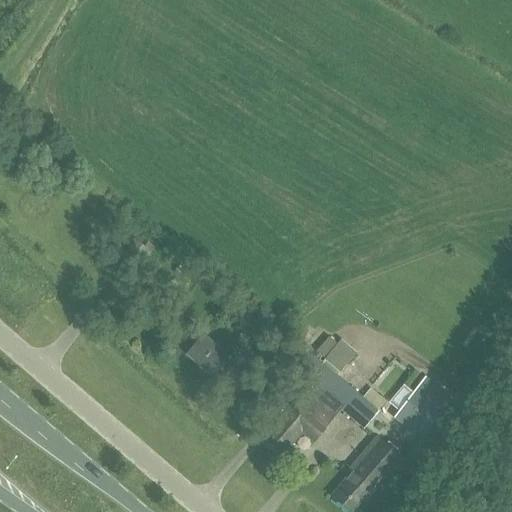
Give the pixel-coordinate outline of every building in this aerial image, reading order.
[(133,238),(118,256),(136,272),(151,254),(133,238)] [(177,268),(172,273),(182,280),(187,274),(177,268)] [(244,331),(235,341),(247,352),(256,341),(244,331)] [(214,348),(202,338),(187,355),(211,375),(225,358),(224,357),(228,352),(218,344),(214,348)] [(333,343),(328,338),(316,352),(321,356),(333,343)] [(298,371),(312,355),(301,346),(288,363),(298,371)] [(312,355),(298,371),(312,383),(264,438),(283,455),(302,432),(314,442),(341,409),(363,428),(378,410),(335,374),(319,361),(312,355)] [(425,377),(393,419),(432,450),(464,407),(425,377)] [(378,495),(405,463),(375,438),(345,473),(349,476),(331,497),(348,511),(357,511),(375,492),(378,495)]
